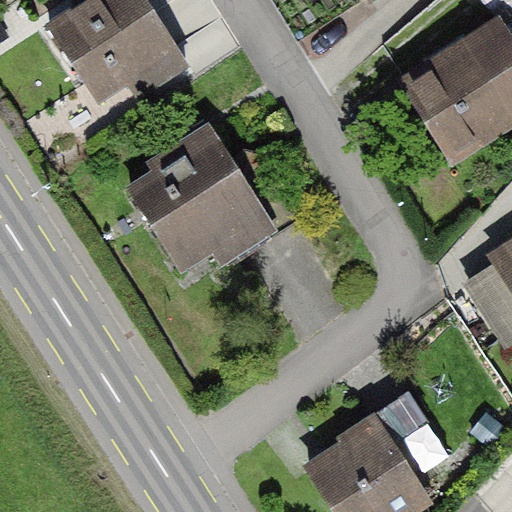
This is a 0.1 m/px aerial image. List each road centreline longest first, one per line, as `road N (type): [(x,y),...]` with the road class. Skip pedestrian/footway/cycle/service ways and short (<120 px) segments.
road 1 (residential): [(171,469),(417,292),(241,0)]
road 2 (primary): [(171,469),(0,207)]
